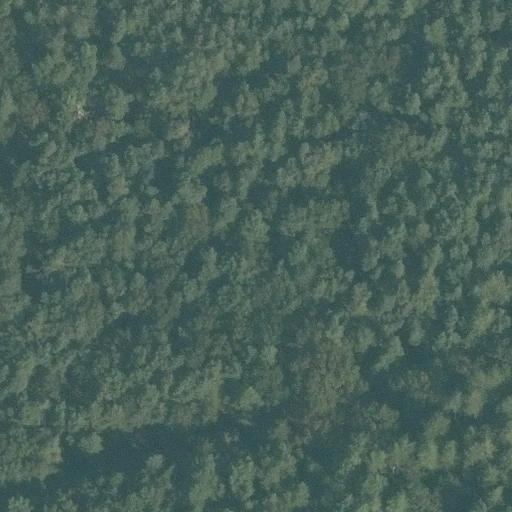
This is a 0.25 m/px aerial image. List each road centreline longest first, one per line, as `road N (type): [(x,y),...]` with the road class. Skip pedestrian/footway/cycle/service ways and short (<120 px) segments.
road 1 (tertiary): [(0,504),(511,353)]
road 2 (track): [(279,422),(430,0)]
